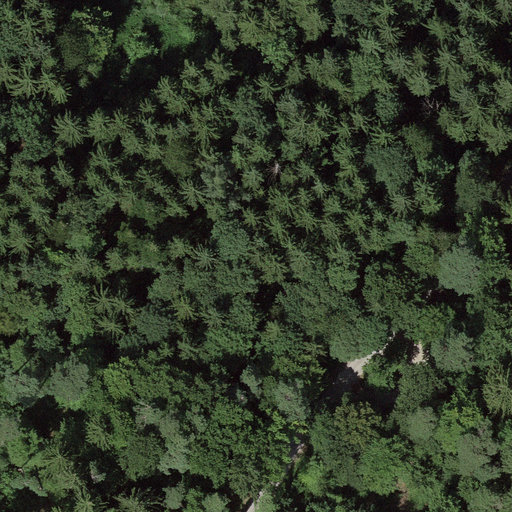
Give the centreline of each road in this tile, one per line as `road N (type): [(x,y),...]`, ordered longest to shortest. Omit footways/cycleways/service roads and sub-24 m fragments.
road 1 (unclassified): [(256,511),(312,418),(482,219)]
road 2 (track): [(511,382),(374,399),(312,418)]
